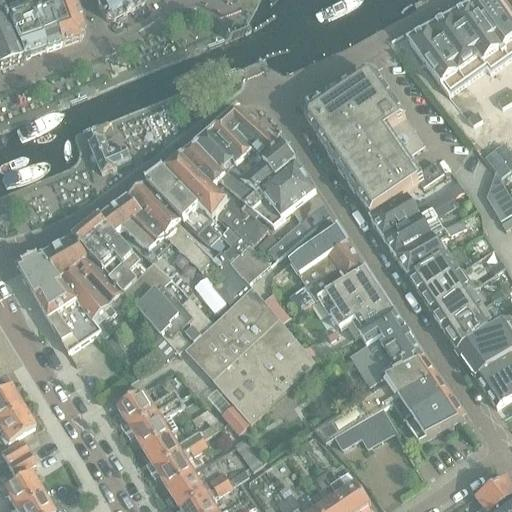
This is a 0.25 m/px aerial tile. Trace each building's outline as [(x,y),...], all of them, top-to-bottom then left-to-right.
[(0,0),(0,70),(16,65),(24,63),(80,43),(84,36),(71,0),(0,0)] [(95,0),(98,10),(105,24),(111,25),(143,8),(145,0),(95,0)] [(476,13),(475,14),(511,65),(511,64),(511,17),(500,0),(492,0),(475,12),(476,13)] [(511,0),(502,0),(511,14),(511,0)] [(471,11),(451,22),(488,74),(487,75),(491,79),(511,65),(475,14),(474,15),(471,11)] [(451,22),(429,34),(468,88),(487,75),(488,74),(451,22)] [(429,34),(410,45),(450,101),(468,88),(429,34)] [(416,182),(415,181),(405,166),(425,152),(407,125),(408,125),(377,79),(367,77),(308,118),(306,127),(371,222),(420,189),(416,182)] [(507,100),(498,106),(503,114),(511,108),(507,100)] [(237,182),(259,199),(261,198),(297,169),(286,154),(246,120),(240,114),(212,139),(228,158),(226,161),(236,172),(236,173),(241,179),(237,182)] [(476,117),(468,124),(474,131),(482,125),(476,117)] [(233,174),(236,173),(236,172),(226,161),(228,158),(212,139),(198,151),(223,178),(231,171),(233,174)] [(133,166),(126,152),(115,156),(115,155),(112,154),(111,154),(105,142),(90,149),(95,159),(93,160),(92,163),(93,166),(96,168),(97,168),(102,179),(113,174),(133,166)] [(198,151),(184,163),(229,208),(218,222),(229,231),(237,238),(253,220),(257,223),(259,220),(275,233),(284,226),(261,198),(259,199),(237,182),(231,177),(226,181),(223,178),(198,151)] [(204,223),(211,230),(218,222),(229,208),(184,163),(167,178),(207,220),(204,223)] [(424,194),(445,179),(437,167),(416,182),(420,189),(424,194)] [(322,211),(323,210),(297,169),(261,198),(284,226),(295,217),(301,228),(312,218),(322,211)] [(165,176),(148,189),(182,224),(206,249),(212,252),(223,242),(211,230),(204,223),(207,220),(167,178),(165,176)] [(511,202),(495,177),(487,200),(495,214),(511,203),(511,202)] [(178,228),(182,224),(148,189),(130,203),(166,241),(179,228),(178,228)] [(383,245),(455,203),(449,194),(419,214),(417,217),(408,203),(372,228),(383,245)] [(215,264),(179,228),(166,241),(130,203),(105,222),(102,224),(116,240),(124,234),(150,257),(152,255),(158,262),(173,249),(202,277),(212,267),(227,284),(217,292),(235,312),(255,295),(250,290),(231,269),(223,259),(221,257),(215,264)] [(446,235),(446,234),(439,223),(459,210),(455,203),(383,245),(396,264),(446,235)] [(511,203),(495,214),(502,225),(511,219),(511,203)] [(279,246),(267,257),(276,266),(309,238),(318,231),(330,222),(323,210),(312,218),(301,228),(279,246)] [(253,220),(237,238),(243,242),(254,253),(263,243),(270,234),(263,228),(257,223),(253,220)] [(511,232),(511,222),(502,229),(506,236),(511,232)] [(102,224),(76,244),(124,299),(130,305),(138,313),(161,340),(176,356),(177,356),(179,358),(188,350),(191,353),(218,382),(214,385),(253,429),(318,370),(315,366),(305,354),(255,295),(235,312),(215,331),(181,294),(177,290),(165,279),(154,269),(146,276),(116,240),(102,224)] [(434,242),(396,264),(409,283),(446,261),(448,259),(450,258),(443,247),(450,242),(467,231),(463,224),(446,234),(446,235),(434,242)] [(290,267),(299,280),(349,248),(338,232),(325,242),(300,258),(290,267)] [(230,233),(222,240),(223,242),(232,250),(223,259),(231,269),(250,251),(240,243),(230,233)] [(130,305),(124,299),(76,244),(46,261),(20,274),(69,359),(100,340),(105,345),(114,337),(104,326),(111,320),(112,321),(130,305)] [(367,274),(349,248),(299,280),(308,292),(315,304),(318,307),(322,304),(328,300),(326,298),(367,274)] [(261,262),(250,251),(231,269),(250,290),(271,270),(261,262)] [(446,261),(409,283),(422,303),(460,278),(448,259),(446,261)] [(501,266),(491,272),(495,279),(505,272),(501,266)] [(360,339),(397,318),(367,274),(326,298),(328,300),(322,304),(341,333),(347,330),(355,344),(361,340),(360,339)] [(460,278),(422,303),(433,320),(452,308),(472,295),(476,293),(464,275),(460,278)] [(308,292),(295,300),(303,312),(315,304),(308,292)] [(452,308),(433,320),(446,338),(483,313),(472,295),(452,308)] [(483,313),(446,338),(457,356),(496,332),(483,313)] [(382,388),(426,365),(397,318),(360,339),(361,340),(369,352),(352,362),(371,394),(382,388)] [(511,322),(496,332),(457,356),(476,383),(511,361),(511,322)] [(336,335),(327,340),(330,346),(339,341),(336,335)] [(164,368),(176,356),(161,340),(149,351),(164,368)] [(310,350),(305,354),(315,366),(320,362),(310,350)] [(511,361),(476,383),(497,413),(511,403),(511,361)] [(395,408),(439,383),(426,365),(382,388),(384,391),(365,402),(315,435),(327,449),(364,428),(387,415),(386,413),(395,408)] [(439,383),(395,408),(421,447),(465,424),(439,383)] [(24,413),(11,390),(0,395),(0,420),(6,417),(12,420),(24,413)] [(174,397),(155,410),(146,395),(119,412),(128,426),(122,430),(127,438),(133,434),(179,405),(174,397)] [(179,405),(133,434),(144,452),(155,444),(162,448),(172,441),(174,439),(172,437),(178,433),(170,421),(183,412),(179,405)] [(234,411),(224,421),(222,422),(239,442),(251,430),(234,411)] [(0,432),(9,448),(36,432),(24,413),(12,420),(6,417),(0,420),(0,432)] [(208,415),(193,425),(196,430),(197,430),(206,424),(211,430),(211,431),(201,437),(205,444),(224,432),(225,432),(219,425),(209,414),(208,415)] [(369,455),(397,439),(384,416),(337,443),(344,455),(364,444),(369,455)] [(155,444),(144,452),(157,474),(184,457),(191,453),(205,444),(201,437),(180,450),(179,451),(172,441),(162,448),(155,444)] [(254,476),(264,470),(245,443),(235,450),(254,476)] [(205,444),(191,453),(195,460),(210,451),(205,444)] [(8,469),(30,456),(23,445),(2,458),(8,469)] [(30,456),(8,469),(15,481),(37,469),(30,456)] [(184,457),(157,474),(172,496),(184,488),(184,482),(194,476),(187,465),(189,464),(184,457)] [(330,474),(324,479),(331,489),(339,500),(346,511),(368,511),(372,509),(357,488),(356,489),(346,479),(340,483),(338,485),(330,474)] [(184,488),(172,496),(181,511),(185,511),(210,497),(204,488),(202,490),(194,476),(184,482),(184,488)] [(235,491),(249,482),(246,476),(231,485),(216,493),(221,500),(221,501),(236,492),(235,491)] [(42,496),(31,477),(5,492),(16,511),(23,511),(31,508),(31,502),(42,495),(42,496)] [(216,493),(231,485),(226,478),(212,486),(216,493)] [(324,479),(316,484),(324,494),(331,489),(324,479)] [(508,511),(511,510),(511,487),(508,483),(478,503),(483,511),(508,511)] [(210,497),(185,511),(216,511),(212,505),(214,504),(221,500),(216,493),(210,497)] [(51,511),(42,496),(42,495),(31,502),(31,508),(23,511),(61,511),(59,507),(51,511)] [(286,505),(290,511),(298,511),(300,511),(292,500),(286,505)] [(346,511),(339,500),(321,511),(346,511)]
